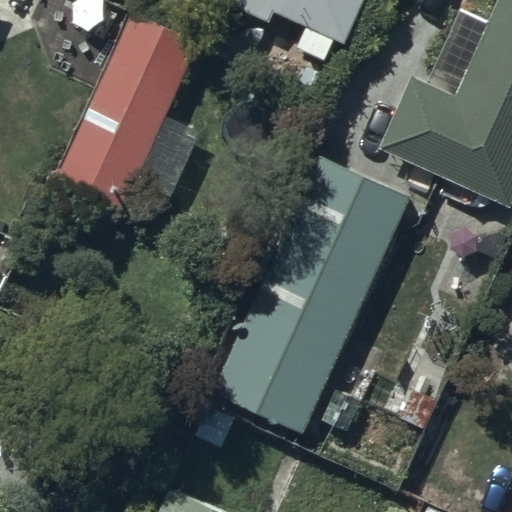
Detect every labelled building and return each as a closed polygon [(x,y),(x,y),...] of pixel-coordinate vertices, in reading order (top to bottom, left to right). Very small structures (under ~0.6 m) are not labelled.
[(374,0),(230,0),(312,34),(303,55),(335,68),(345,44),(355,48),(374,0)] [(511,0),(510,0),(501,22),(472,10),(439,84),(423,77),(389,157),(511,209),(511,0)] [(0,22),(8,5),(0,1),(0,22)] [(182,81),(116,52),(56,189),(122,217),(182,81)] [(424,195),(333,154),(225,394),(317,434),(424,195)] [(378,511),(383,501),(295,464),(274,511),(378,511)] [(224,511),(176,490),(165,511),(224,511)]
